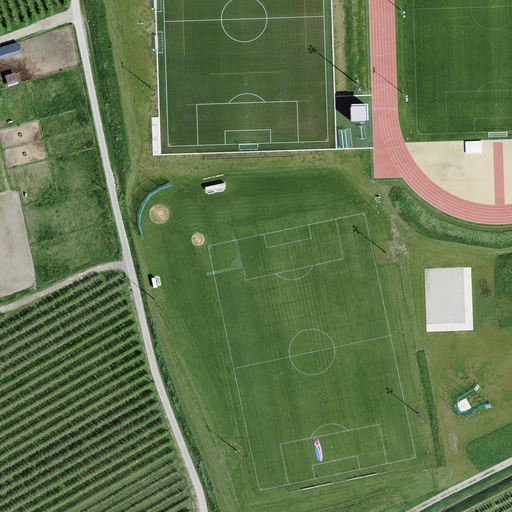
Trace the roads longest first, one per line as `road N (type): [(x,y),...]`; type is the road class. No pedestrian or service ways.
road 1 (unclassified): [(202,511),(127,267),(72,0)]
road 2 (track): [(0,314),(106,267),(127,267)]
